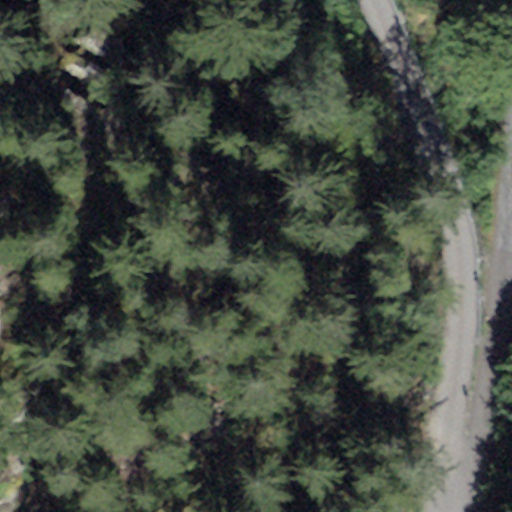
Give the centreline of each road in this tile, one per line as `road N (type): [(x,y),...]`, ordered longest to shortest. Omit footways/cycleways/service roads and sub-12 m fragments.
road 1 (unclassified): [(378,0),(453,190),(461,245),(464,311),(438,460),(448,511)]
road 2 (residential): [(511,215),(462,511)]
